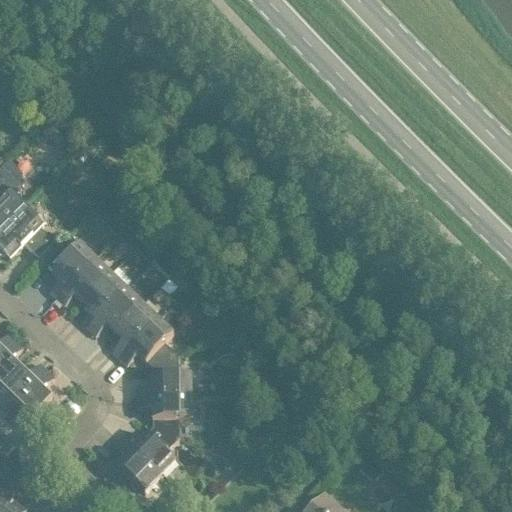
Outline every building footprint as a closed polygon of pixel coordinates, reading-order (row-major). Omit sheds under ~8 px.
[(41,136),(47,142),(57,132),(51,126),(41,136)] [(0,232),(23,210),(18,205),(18,194),(7,194),(3,190),(0,193),(0,232)] [(23,210),(0,232),(0,258),(4,259),(8,263),(22,248),(36,261),(52,245),(39,232),(42,228),(38,224),(38,212),(26,213),(23,210)] [(119,223),(110,233),(116,239),(117,237),(125,228),(119,223)] [(134,235),(125,228),(117,237),(125,245),(134,235)] [(55,303),(93,263),(77,248),(50,276),(58,284),(48,296),(55,303)] [(149,250),(141,259),(149,266),(157,258),(149,250)] [(81,306),(109,278),(93,263),(55,303),(62,310),(73,299),(81,306)] [(180,280),(173,274),(168,279),(174,286),(180,280)] [(109,278),(81,306),(90,314),(79,326),(86,333),(124,293),(109,278)] [(190,290),(177,304),(187,313),(199,299),(190,290)] [(124,293),(86,333),(94,340),(104,329),(112,336),(140,308),(124,293)] [(155,323),(140,308),(112,336),(121,344),(110,356),(117,363),(155,323)] [(150,372),(176,360),(163,347),(171,338),(155,323),(117,363),(125,370),(135,358),(150,372)] [(0,358),(14,344),(6,337),(0,344),(0,358)] [(214,345),(218,360),(231,357),(228,342),(214,345)] [(0,358),(0,390),(19,371),(10,363),(21,352),(14,344),(0,358)] [(134,402),(190,401),(189,379),(177,379),(177,360),(176,360),(150,372),(150,392),(134,392),(134,402)] [(0,407),(7,414),(45,375),(38,368),(27,379),(19,371),(0,390),(0,407)] [(52,382),(45,375),(7,414),(23,429),(50,401),(42,393),(52,382)] [(150,412),(150,432),(177,442),(177,423),(190,423),(190,401),(134,402),(135,412),(150,412)] [(217,411),(217,428),(234,428),(234,410),(217,411)] [(177,442),(150,432),(137,446),(126,435),(118,443),(158,481),(173,465),(164,456),(178,442),(177,442)] [(158,481),(118,443),(111,450),(123,461),(114,470),(143,497),(158,481)] [(23,472),(34,460),(26,452),(14,464),(23,472)] [(382,473),(364,457),(353,469),(371,485),(382,473)] [(0,511),(20,511),(7,503),(18,487),(0,475),(0,511)] [(182,491),(175,498),(182,504),(188,506),(197,498),(190,491),(182,491)] [(180,511),(185,507),(182,504),(175,498),(174,497),(158,511),(180,511)] [(335,511),(323,499),(310,511),(335,511)]
